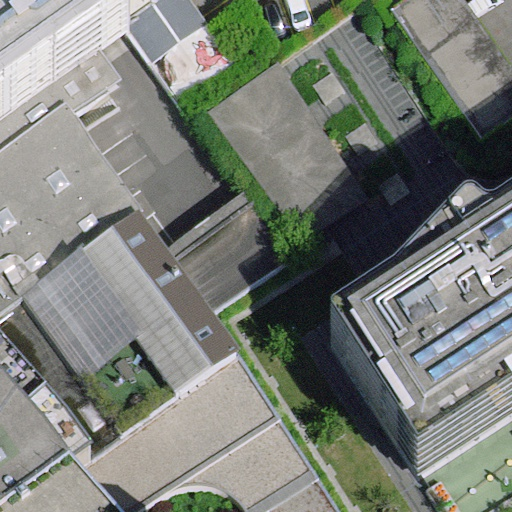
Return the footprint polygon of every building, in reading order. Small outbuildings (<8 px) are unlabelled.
[(131,39),(103,0),(0,0),(0,133),(49,98),(103,59),(131,39)] [(103,0),(131,39),(153,70),(209,30),(188,0),(103,0)] [(511,127),(511,80),(455,0),(427,0),(397,22),(484,147),(511,127)] [(122,88),(103,59),(49,98),(68,125),(122,88)] [(356,204),(272,74),(209,119),(298,241),(356,204)] [(143,225),(68,125),(49,98),(0,133),(0,327),(138,228),(143,225)] [(511,227),(499,236),(491,238),(484,235),(476,228),(468,229),(462,234),(451,247),(511,340),(511,227)] [(0,327),(0,357),(94,469),(238,367),(138,228),(0,327)] [(511,422),(511,340),(451,247),(397,303),(336,343),(334,350),(421,481),(511,422)] [(0,357),(0,511),(33,511),(71,485),(94,469),(0,357)] [(71,485),(95,511),(151,511),(174,497),(193,492),(212,493),(231,501),(243,511),(338,511),(242,364),(238,367),(94,469),(71,485)] [(95,511),(71,485),(33,511),(95,511)]
